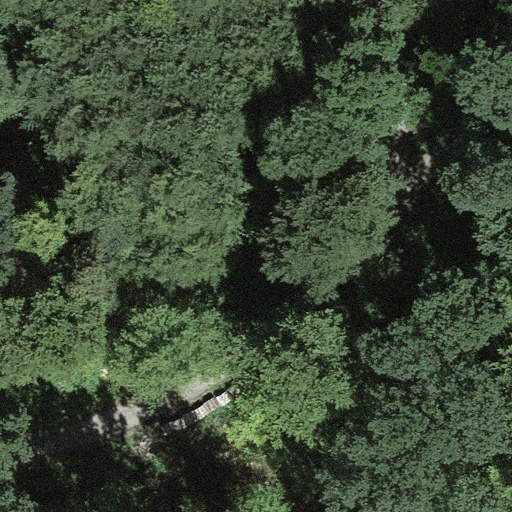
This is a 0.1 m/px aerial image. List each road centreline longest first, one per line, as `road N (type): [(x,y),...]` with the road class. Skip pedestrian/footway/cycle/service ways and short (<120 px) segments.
road 1 (track): [(511,82),(274,327),(137,393),(0,440)]
road 2 (track): [(365,0),(387,73),(405,191)]
